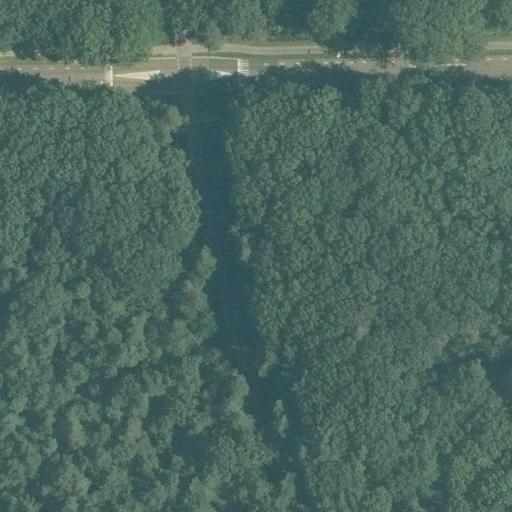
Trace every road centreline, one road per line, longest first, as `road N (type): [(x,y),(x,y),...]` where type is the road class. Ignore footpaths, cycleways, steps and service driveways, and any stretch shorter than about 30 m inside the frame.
road 1 (tertiary): [(0,84),(511,73)]
road 2 (track): [(234,511),(169,316),(125,117)]
